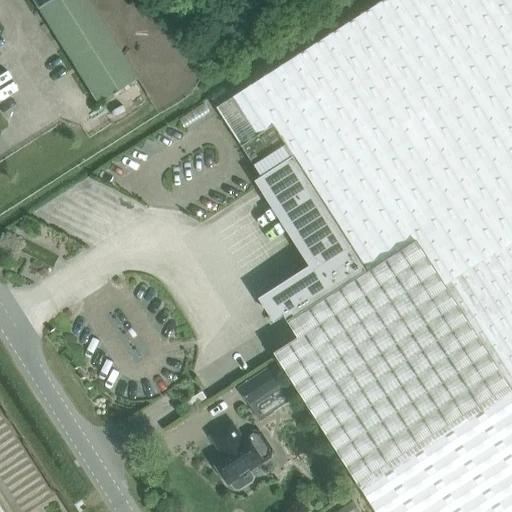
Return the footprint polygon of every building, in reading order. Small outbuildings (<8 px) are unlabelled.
[(134,80),(83,0),(29,0),(95,105),(134,80)] [(511,511),(511,0),(387,0),(250,88),(218,108),(242,146),(274,126),(366,270),(286,321),(296,338),(276,351),(321,421),(364,487),(379,511),(511,511)] [(40,75),(50,70),(42,57),(33,62),(40,75)] [(134,108),(149,100),(143,90),(129,99),(134,108)] [(181,112),(185,122),(209,112),(205,102),(181,112)] [(67,127),(55,131),(60,145),(72,141),(67,127)] [(275,366),(239,389),(251,408),(288,385),(275,366)] [(231,424),(211,438),(218,450),(220,449),(223,453),(212,460),(228,486),(231,484),(235,490),(239,491),(252,482),(253,478),(249,472),(270,459),(271,452),(261,435),(253,434),(242,441),(231,424)]
